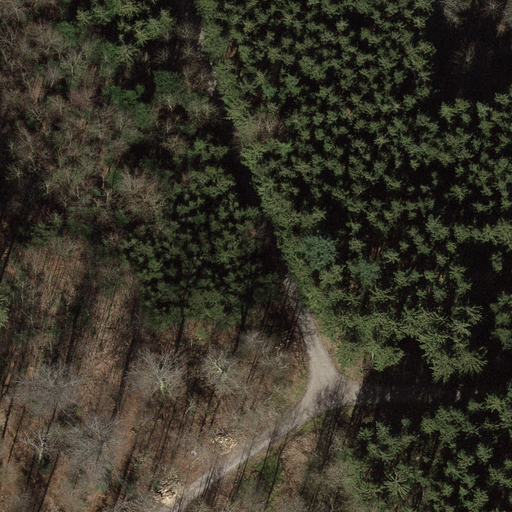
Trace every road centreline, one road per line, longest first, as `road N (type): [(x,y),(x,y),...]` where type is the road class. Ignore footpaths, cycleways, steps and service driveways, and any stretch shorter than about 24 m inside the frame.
road 1 (track): [(185,0),(330,373),(368,392),(511,394)]
road 2 (track): [(172,511),(337,380)]
